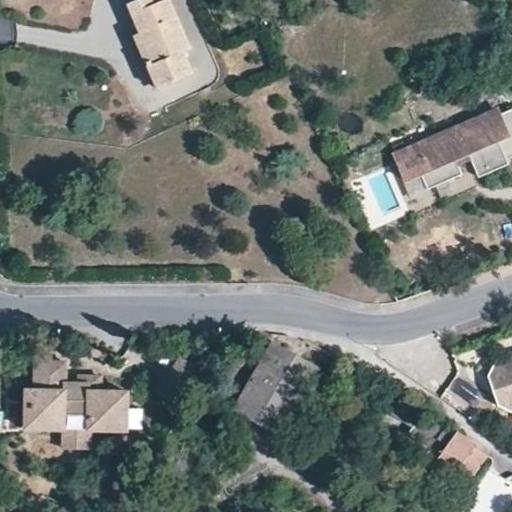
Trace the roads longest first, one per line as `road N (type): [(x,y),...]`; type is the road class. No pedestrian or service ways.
road 1 (residential): [(0,312),(291,308),(336,322)]
road 2 (residential): [(511,462),(349,356),(336,322)]
road 3 (residential): [(336,322),(379,335),(406,332),(511,296)]
